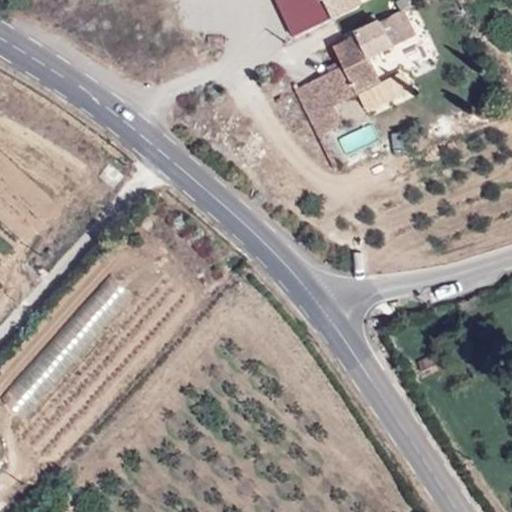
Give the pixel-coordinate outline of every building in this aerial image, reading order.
[(363,0),(278,0),(294,35),(332,17),(350,8),(364,1),(363,0)] [(350,8),(332,17),(335,23),(353,15),(350,8)] [(329,73),(342,99),(380,80),(369,57),(392,45),(381,21),(355,33),(357,36),(334,48),(344,65),(329,73)] [(329,106),(342,99),(329,73),(316,80),(329,106)] [(347,148),(380,138),(377,126),(343,136),(347,148)] [(423,370),(433,366),(429,357),(419,362),(423,370)]
